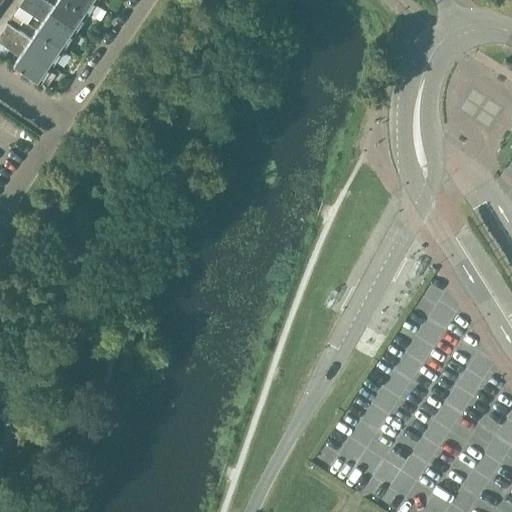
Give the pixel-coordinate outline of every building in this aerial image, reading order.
[(27,0),(22,0),(19,6),(41,21),(35,30),(62,48),(74,32),(27,0)] [(55,0),(53,4),(46,0),(27,0),(74,32),(85,15),(62,0),(55,0)] [(94,0),(62,0),(85,15),(94,0)] [(7,23),(1,32),(51,65),(62,48),(35,30),(29,38),(7,23)] [(1,32),(0,33),(0,42),(19,55),(13,64),(39,83),(51,65),(1,32)]
